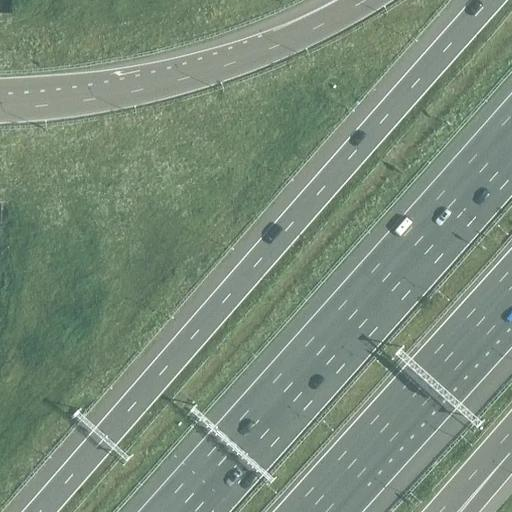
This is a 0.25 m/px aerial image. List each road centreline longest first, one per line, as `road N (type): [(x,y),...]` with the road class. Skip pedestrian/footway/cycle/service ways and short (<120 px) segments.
road 1 (motorway): [(491,0),(40,511)]
road 2 (motorway): [(511,147),(185,511)]
road 3 (motorway): [(366,0),(271,48),(180,79),(0,101)]
road 4 (motorway): [(317,511),(511,293)]
